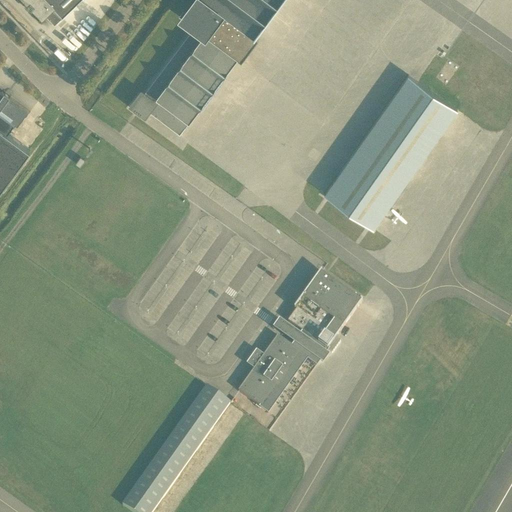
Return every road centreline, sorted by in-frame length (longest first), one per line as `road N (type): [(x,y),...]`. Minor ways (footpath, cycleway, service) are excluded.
road 1 (unclassified): [(289,264),(57,97)]
road 2 (unclassified): [(57,97),(130,0)]
